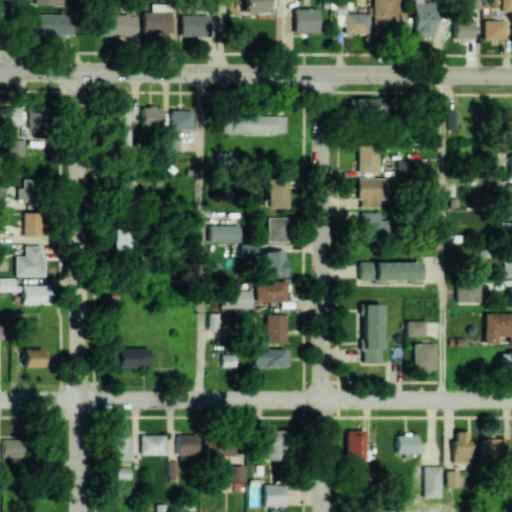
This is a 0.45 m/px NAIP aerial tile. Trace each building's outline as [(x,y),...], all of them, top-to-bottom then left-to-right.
[(264,11),(263,0),(240,0),(241,11),(264,11)] [(371,0),(370,29),(399,30),(400,0),(371,0)] [(410,0),(410,35),(430,36),(430,2),(420,1),(419,0),(410,0)] [(499,0),(500,11),(510,10),(509,0),(499,0)] [(292,32),(316,32),(316,8),(292,8),(292,32)] [(169,33),(170,12),(141,11),(140,32),(169,33)] [(70,14),(32,13),(32,34),(69,34),(70,14)] [(368,13),(342,13),(342,33),(367,34),(368,13)] [(135,36),(136,15),(100,14),(99,35),(135,36)] [(179,36),(208,36),(208,14),(179,14),(179,36)] [(451,38),(471,38),(471,19),(452,19),(451,38)] [(481,38),(503,39),(503,20),(481,19),(481,38)] [(384,114),(383,96),(351,98),(351,116),(384,114)] [(159,106),(139,106),(140,125),(159,124),(159,106)] [(0,124),(18,125),(19,108),(0,107),(0,124)] [(46,107),(26,107),(26,135),(45,135),(46,107)] [(128,126),(128,107),(111,107),(112,149),(128,149),(128,126)] [(167,128),(190,129),(191,110),(168,109),(167,128)] [(511,110),(503,111),(504,130),(511,129),(511,110)] [(283,133),(283,115),(221,114),(221,132),(283,133)] [(176,150),(176,136),(164,136),(164,149),(176,150)] [(22,139),(7,138),(6,156),(22,156),(22,139)] [(375,172),(376,144),(355,144),(355,172),(375,172)] [(356,207),(376,207),(376,199),(386,199),(386,178),(356,177),(356,207)] [(33,179),(21,178),(21,188),(15,188),(15,201),(33,202),(33,179)] [(115,197),(129,196),(129,179),(115,179),(115,197)] [(264,179),(264,208),(284,207),(284,179),(264,179)] [(378,212),(358,211),(357,239),(386,240),(386,218),(378,218),(378,212)] [(37,236),(38,214),(21,214),(20,236),(37,236)] [(286,217),(264,217),(265,242),(287,241),(286,217)] [(237,224),(206,225),(206,242),(237,241),(237,224)] [(130,250),(129,228),(112,228),(113,251),(130,250)] [(13,276),(40,275),(40,245),(22,245),(22,255),(13,255),(13,276)] [(260,249),(259,275),(283,275),(284,250),(260,249)] [(511,276),(511,255),(501,256),(501,276),(511,276)] [(416,280),(416,262),(357,260),(356,278),(416,280)] [(0,291),(19,291),(18,284),(12,285),(12,277),(0,277),(0,291)] [(454,301),(477,302),(478,279),(454,279),(454,301)] [(253,280),(252,301),(284,301),(284,281),(253,280)] [(20,304),(48,304),(47,284),(19,285),(20,304)] [(248,307),(248,290),(218,289),(218,307),(248,307)] [(378,362),(378,304),(360,304),(360,362),(378,362)] [(511,312),(481,313),(482,343),(495,343),(495,336),(505,336),(505,343),(511,343),(511,312)] [(264,342),(284,342),(284,314),(264,314),(264,342)] [(423,320),(405,320),(405,335),(423,335),(423,320)] [(432,343),(410,343),(410,369),(432,369),(432,343)] [(115,367),(145,367),(145,348),(115,347),(115,367)] [(21,366),(40,367),(40,349),(22,348),(21,366)] [(285,348),(251,349),(251,367),(286,366),(285,348)] [(511,351),(498,352),(498,371),(511,370),(511,351)] [(219,367),(233,367),(233,353),(219,353),(219,367)] [(265,460),(286,459),(285,429),(264,430),(265,460)] [(362,429),(343,430),(343,462),(363,462),(362,429)] [(468,462),(468,430),(453,430),(453,440),(449,440),(449,462),(468,462)] [(138,454),(163,454),(163,434),(138,434),(138,454)] [(195,435),(174,435),(174,455),(196,455),(195,435)] [(394,453),(420,452),(419,442),(414,442),(414,435),(393,435),(394,453)] [(0,436),(0,463),(21,464),(21,437),(0,436)] [(129,436),(110,436),(110,460),(130,459),(129,436)] [(232,457),(233,439),(203,437),(202,456),(232,457)] [(502,438),(479,438),(479,459),(502,458),(502,438)] [(166,476),(175,476),(176,461),(166,461),(166,476)] [(242,481),(242,465),(225,465),(225,480),(242,481)] [(421,496),(439,497),(439,465),(421,465),(421,496)] [(128,478),(128,467),(114,467),(114,478),(128,478)] [(443,485),(455,485),(456,470),(443,469),(443,485)] [(282,506),(283,484),(262,484),(261,505),(282,506)]
